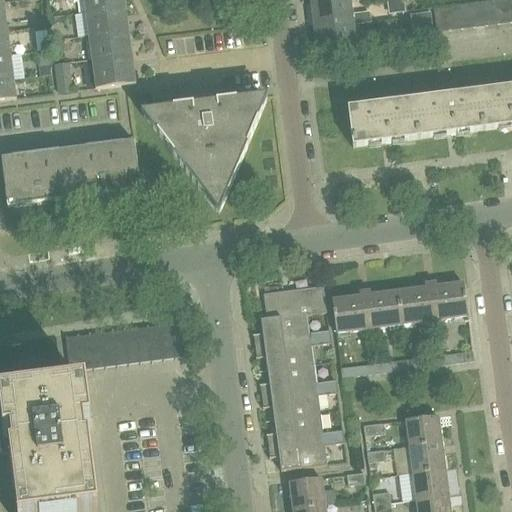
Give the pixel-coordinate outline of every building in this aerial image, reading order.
[(77,0),(78,4),(80,20),(86,19),(127,14),(125,0),(77,0)] [(403,0),(401,0),(395,1),(397,15),(405,14),(403,0)] [(312,28),(334,25),(334,30),(353,27),(369,25),(368,15),(352,18),(350,3),(331,6),(331,1),(309,4),(312,28)] [(497,25),(510,24),(507,1),(495,3),(497,25)] [(482,4),(485,27),(497,25),(495,3),(482,4)] [(473,28),(485,27),(482,4),(470,6),(473,28)] [(460,30),(473,28),(470,6),(458,7),(460,30)] [(445,9),(448,31),(460,30),(458,7),(445,9)] [(436,33),(448,31),(445,9),(433,10),(436,33)] [(80,20),(75,21),(77,39),(88,38),(89,43),(130,38),(127,14),(86,19),(80,20)] [(413,38),(432,36),(429,16),(410,18),(413,38)] [(378,44),(398,41),(395,21),(376,24),(378,44)] [(334,25),(312,28),(315,52),(355,47),(353,27),(334,30),(334,25)] [(7,30),(0,30),(0,55),(10,54),(7,30)] [(46,36),(34,37),(37,53),(49,51),(46,36)] [(91,62),(92,68),(133,62),(130,38),(89,43),(85,44),(88,62),(91,62)] [(0,55),(0,79),(14,78),(10,54),(0,55)] [(136,87),(133,62),(92,68),(95,92),(136,87)] [(70,65),(55,66),(56,69),(57,80),(72,78),(70,65)] [(0,104),(17,102),(14,78),(0,79),(0,104)] [(484,134),(511,129),(511,90),(479,95),(484,134)] [(419,142),(484,134),(479,95),(414,103),(419,142)] [(264,100),(213,106),(145,115),(143,119),(215,214),(220,214),(266,104),(264,100)] [(352,151),(419,142),(414,103),(347,112),(352,151)] [(67,153),(74,203),(140,194),(133,144),(67,153)] [(8,212),(74,203),(67,153),(1,162),(8,212)] [(461,286),(395,295),(400,328),(465,320),(461,286)] [(261,298),(264,323),(265,323),(305,318),(305,319),(325,316),(321,289),(261,298)] [(334,337),(400,328),(395,295),(330,304),(334,337)] [(254,339),(255,350),(308,343),(308,337),(305,319),(305,318),(265,323),(264,323),(258,324),(260,337),(251,339),(251,340),(254,339)] [(187,357),(185,337),(183,325),(65,340),(70,373),(82,371),(79,347),(91,345),(102,344),(114,342),(125,341),(137,339),(149,338),(160,336),(172,335),(175,359),(187,357)] [(327,334),(317,335),(319,348),(329,346),(327,334)] [(163,360),(175,359),(172,335),(160,336),(163,360)] [(317,335),(308,337),(308,343),(309,349),(319,348),(317,335)] [(160,336),(149,338),(152,362),(163,360),(160,336)] [(137,339),(140,364),(152,362),(149,338),(137,339)] [(137,339),(125,341),(129,365),(140,364),(137,339)] [(125,341),(114,342),(117,367),(129,365),(125,341)] [(102,344),(105,368),(117,367),(114,342),(102,344)] [(308,343),(255,350),(257,361),(254,362),(264,361),(265,374),(312,368),(309,349),(308,343)] [(102,344),(91,345),(94,370),(105,368),(102,344)] [(82,371),(94,370),(91,345),(79,347),(82,371)] [(470,355),(404,363),(406,372),(471,364),(470,355)] [(340,381),(406,372),(404,363),(339,372),(340,381)] [(261,389),(262,400),(315,393),(314,386),(312,368),(265,374),(267,387),(257,389),(258,390),(261,389)] [(324,385),(326,398),(336,396),(334,384),(324,385)] [(324,385),(314,386),(315,393),(316,399),(326,398),(324,385)] [(96,511),(86,432),(90,432),(85,391),(0,401),(0,416),(3,442),(7,441),(15,511),(96,511)] [(319,418),(316,399),(315,393),(262,400),(264,411),(261,412),(271,411),(272,424),(319,418)] [(268,439),(269,450),(322,442),(321,436),(319,418),(272,424),(274,437),(264,439),(268,439)] [(404,424),(407,450),(439,446),(435,419),(404,424)] [(381,426),(363,428),(365,439),(382,437),(381,426)] [(341,434),(331,435),(333,448),(343,446),(341,434)] [(331,435),(321,436),(322,442),(323,449),(333,448),(331,435)] [(326,468),(323,449),(322,442),(269,450),(271,461),(267,461),(268,462),(277,461),(279,475),(326,468)] [(439,446),(407,450),(411,476),(442,472),(439,446)] [(384,452),(367,454),(368,465),(385,464),(384,452)] [(411,476),(397,478),(401,504),(414,503),(446,498),(442,472),(411,476)] [(364,475),(346,477),(348,488),(365,486),(364,475)] [(292,511),(324,508),(321,482),(288,486),(291,511),(292,511)] [(372,496),(374,507),(390,505),(389,494),(372,496)] [(447,511),(446,498),(414,503),(415,511),(447,511)]
